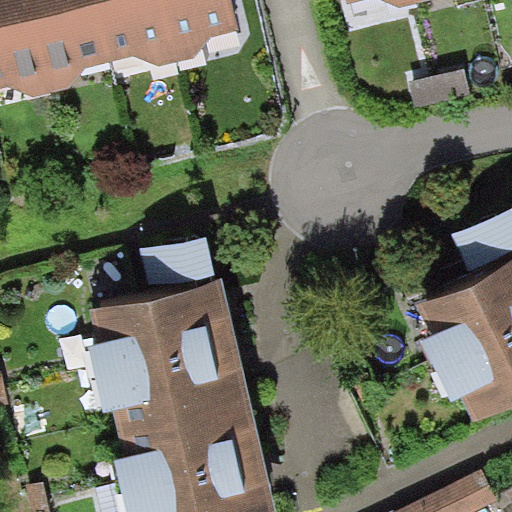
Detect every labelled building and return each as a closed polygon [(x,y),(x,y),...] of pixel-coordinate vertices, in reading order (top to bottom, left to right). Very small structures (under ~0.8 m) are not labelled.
[(0,0),(0,105),(50,94),(27,0),(0,0)] [(27,0),(50,94),(114,78),(95,0),(27,0)] [(95,0),(114,78),(179,63),(163,0),(95,0)] [(231,0),(163,0),(179,63),(243,48),(231,0)] [(366,0),(368,8),(404,0),(366,0)] [(511,244),(422,289),(477,398),(511,380),(511,244)] [(216,254),(99,280),(151,509),(268,483),(216,254)]
